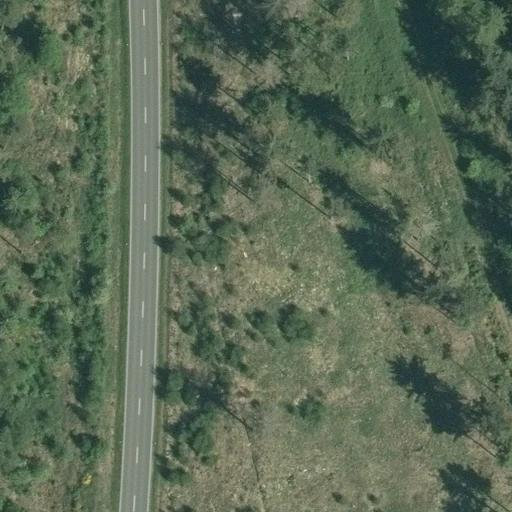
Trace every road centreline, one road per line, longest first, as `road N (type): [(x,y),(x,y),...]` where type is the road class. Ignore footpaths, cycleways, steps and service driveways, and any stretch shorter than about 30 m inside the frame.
road 1 (secondary): [(142,0),(133,511)]
road 2 (track): [(398,0),(511,330)]
